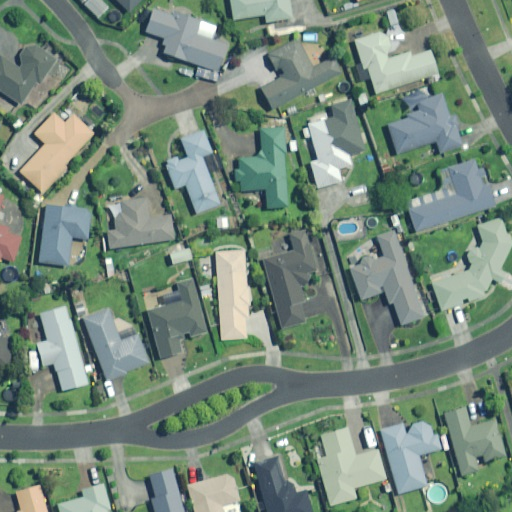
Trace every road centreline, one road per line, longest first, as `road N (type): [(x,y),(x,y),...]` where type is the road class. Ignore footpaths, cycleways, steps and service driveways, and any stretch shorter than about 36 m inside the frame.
road 1 (residential): [(324,379),(209,429),(160,434),(115,426)]
road 2 (residential): [(115,426),(251,373),(324,379)]
road 3 (residential): [(202,94),(138,101),(48,0)]
road 4 (residential): [(511,328),(444,358),(324,379)]
road 5 (residential): [(455,0),(511,119)]
